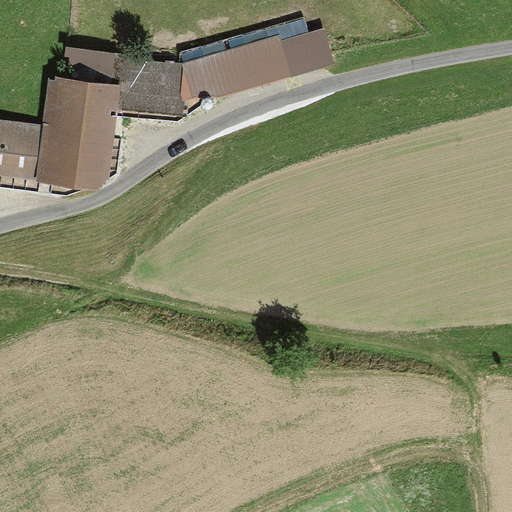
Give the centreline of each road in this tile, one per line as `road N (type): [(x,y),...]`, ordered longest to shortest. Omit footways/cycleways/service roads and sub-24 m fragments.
road 1 (track): [(0,268),(440,351),(472,375),(478,511)]
road 2 (residential): [(511,47),(340,80),(264,106),(207,130),(105,195),(0,228)]
road 3 (track): [(265,511),(417,453),(473,460)]
